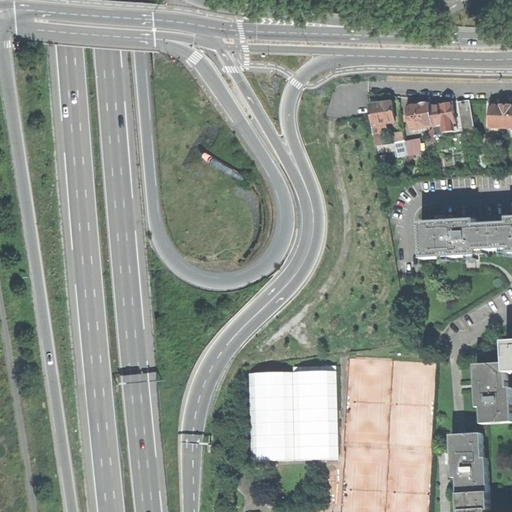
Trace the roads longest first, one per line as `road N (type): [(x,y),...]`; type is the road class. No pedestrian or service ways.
road 1 (trunk): [(154,38),(203,66),(289,208),(279,251),(239,280),(195,276),(159,240),(136,0)]
road 2 (trunk): [(65,0),(111,511)]
road 3 (trunk): [(148,511),(103,0)]
road 4 (trunk): [(0,47),(73,511)]
road 5 (trunk): [(191,511),(203,400),(213,376),(304,273),(316,246),(318,204),(291,134)]
road 6 (trunk): [(189,511),(187,421),(198,375),(304,254),(310,233),(303,194)]
road 7 (trunk): [(421,36),(194,0)]
road 8 (tertiary): [(421,36),(199,25)]
road 9 (tertiary): [(348,55),(511,58)]
road 10 (tertiary): [(199,25),(40,9)]
road 11 (tertiary): [(0,26),(154,38)]
road 12 (residential): [(511,88),(368,86)]
road 13 (tertiary): [(214,45),(348,55)]
